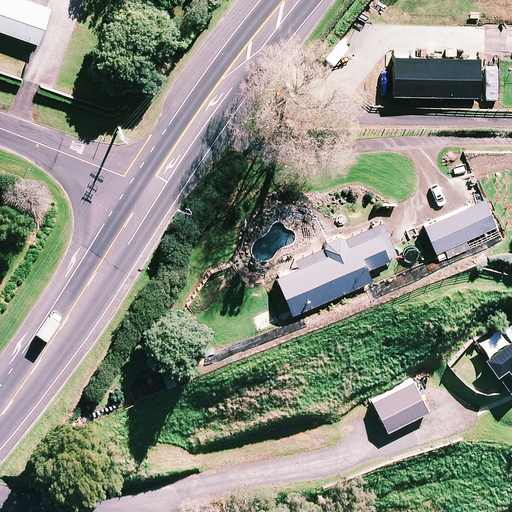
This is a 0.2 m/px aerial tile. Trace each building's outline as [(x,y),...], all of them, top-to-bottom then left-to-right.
[(0,0),(0,29),(37,42),(49,8),(25,0),(0,0)] [(496,227),(484,200),(425,226),(437,253),(496,227)] [(395,256),(380,222),(325,246),(328,254),(277,276),(293,314),(371,281),(366,269),(395,256)] [(501,346),(485,357),(497,373),(507,389),(511,385),(511,321),(493,333),(501,346)] [(427,410),(414,383),(374,403),(387,430),(427,410)]
